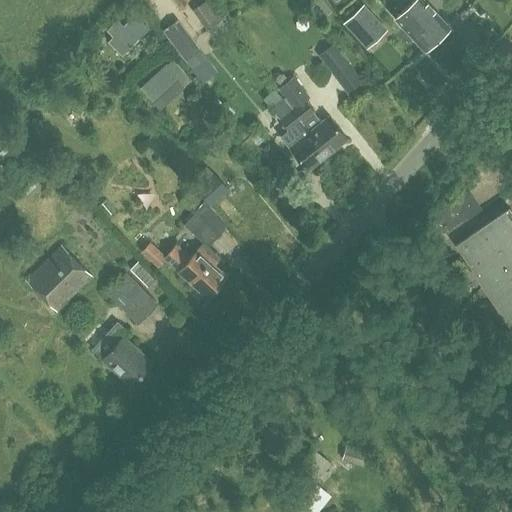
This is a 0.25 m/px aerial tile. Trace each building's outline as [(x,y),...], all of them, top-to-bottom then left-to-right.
[(205,0),(191,10),(213,41),(228,31),(206,0),(205,0)] [(414,0),(395,18),(424,50),(450,26),(425,0),(414,0)] [(388,28),(364,3),(342,24),(366,49),(388,28)] [(108,42),(122,56),(149,29),(135,15),(124,26),(118,20),(107,31),(113,37),(108,42)] [(172,46),(190,70),(206,58),(177,20),(162,32),(172,46)] [(341,51),(334,56),(350,76),(357,70),(341,51)] [(143,93),(152,103),(178,82),(183,88),(191,82),(174,61),(145,86),(148,90),(143,93)] [(265,97),(275,109),(285,101),(275,88),(265,97)] [(301,88),(285,101),(302,122),(315,112),(306,100),(309,98),(301,88)] [(302,122),(285,101),(275,109),(272,111),(287,131),(281,135),(308,170),(327,155),(309,131),(302,122)] [(309,131),(327,155),(347,140),(329,116),(309,131)] [(242,142),(252,134),(244,124),(234,132),(242,142)] [(197,190),(213,208),(230,193),(215,175),(197,190)] [(43,186),(37,180),(25,192),(30,197),(43,186)] [(435,212),(447,232),(483,209),(470,190),(435,212)] [(183,225),(208,247),(226,228),(220,218),(203,203),(191,191),(181,202),(194,214),(183,225)] [(452,242),(510,330),(511,328),(511,209),(509,205),(452,242)] [(166,260),(207,298),(227,275),(215,264),(217,262),(200,246),(190,257),(176,244),(166,255),(151,241),(141,252),(159,268),(166,260)] [(25,282),(56,313),(90,279),(58,248),(25,282)] [(131,269),(148,287),(156,279),(139,261),(131,269)] [(107,292),(138,324),(158,304),(127,272),(107,292)] [(224,313),(234,291),(224,286),(215,309),(224,313)] [(102,358),(131,384),(151,362),(125,338),(131,332),(118,321),(92,349),(102,358)] [(171,339),(161,344),(168,359),(178,354),(171,339)] [(342,460),(364,467),(368,456),(371,446),(349,439),(342,460)] [(283,490),(300,504),(318,482),(301,468),(283,490)]
